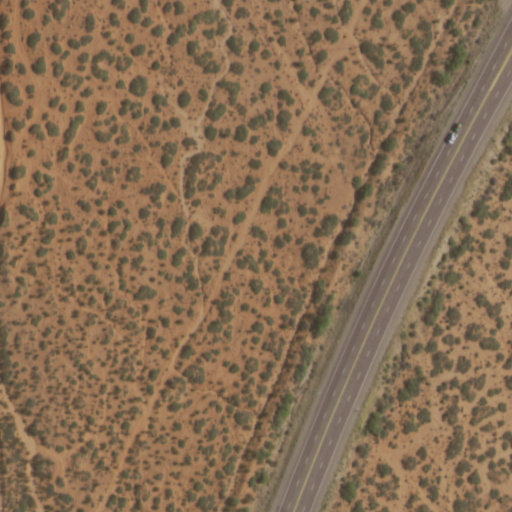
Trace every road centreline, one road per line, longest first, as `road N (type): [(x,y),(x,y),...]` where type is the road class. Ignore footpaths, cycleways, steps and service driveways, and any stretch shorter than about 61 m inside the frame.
road 1 (residential): [(367,0),(101,511)]
road 2 (trunk): [(500,72),(379,302),(292,511)]
road 3 (residential): [(511,429),(319,445)]
